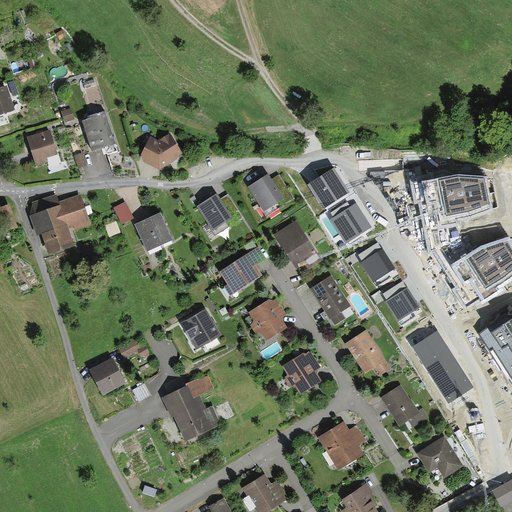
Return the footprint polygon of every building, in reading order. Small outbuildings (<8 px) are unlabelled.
[(0,91),(0,117),(15,113),(7,89),(0,91)] [(62,113),(65,124),(75,121),(72,110),(62,113)] [(83,125),(92,155),(115,148),(105,114),(90,119),(91,122),(83,125)] [(28,139),(37,168),(48,165),(47,161),(58,158),(51,133),(28,139)] [(144,162),(160,168),(183,155),(171,134),(160,141),(151,136),(141,155),(144,162)] [(76,158),(79,169),(87,167),(84,156),(76,158)] [(308,185),(323,209),(350,192),(334,167),(308,185)] [(269,176),(248,189),(263,212),(284,198),(288,204),(295,199),(280,177),(273,181),(269,176)] [(43,234),(49,256),(74,248),(69,232),(91,225),(82,196),(61,203),(58,195),(33,203),(37,215),(33,216),(38,235),(43,234)] [(198,209),(213,231),(233,218),(236,223),(243,218),(228,196),(221,201),(218,196),(198,209)] [(125,202),(113,208),(122,224),(134,218),(125,202)] [(356,203),(330,220),(346,244),(372,227),(356,203)] [(15,223),(10,207),(0,209),(0,224),(1,228),(15,223)] [(161,215),(136,226),(147,252),(172,241),(161,215)] [(297,221),(275,235),(296,269),(306,263),(310,270),(323,262),(297,221)] [(267,259),(259,248),(220,273),(228,285),(224,288),(231,298),(263,278),(255,267),(267,259)] [(361,261),(374,282),(395,268),(382,248),(361,261)] [(449,269),(424,285),(444,318),(464,306),(454,290),(460,286),(449,269)] [(352,306),(332,276),(312,289),(331,319),(352,306)] [(407,287),(385,301),(398,322),(420,307),(407,287)] [(250,313),(267,341),(287,328),(283,322),(288,312),(279,298),(274,301),(271,300),(250,313)] [(181,323),(195,349),(220,335),(206,310),(181,323)] [(437,331),(412,347),(449,404),(474,388),(437,331)] [(346,345),(366,375),(376,369),(381,378),(393,370),(367,332),(346,345)] [(126,359),(142,347),(135,338),(119,350),(126,359)] [(282,368),(300,397),(323,383),(318,375),(321,367),(311,350),(282,368)] [(90,371),(103,397),(127,385),(114,359),(90,371)] [(174,417),(185,442),(239,418),(231,400),(206,411),(200,396),(215,389),(209,377),(162,398),(171,418),(174,417)] [(139,401),(152,395),(146,383),(133,390),(139,401)] [(382,400),(400,428),(421,415),(402,387),(382,400)] [(319,439),(338,472),(364,457),(358,448),(367,442),(358,428),(351,432),(346,424),(319,439)] [(445,438),(418,456),(430,474),(439,468),(446,478),(464,466),(445,438)] [(266,476),(245,490),(258,511),(268,511),(290,499),(280,481),(272,485),(266,476)] [(511,479),(492,491),(501,507),(511,500),(511,479)] [(377,495),(368,483),(341,501),(346,508),(341,511),(342,511),(387,511),(386,510),(382,511),(379,511),(377,508),(379,506),(374,498),(377,495)] [(145,484),(143,495),(159,498),(161,487),(145,484)] [(232,511),(225,498),(209,506),(211,511),(232,511)]
